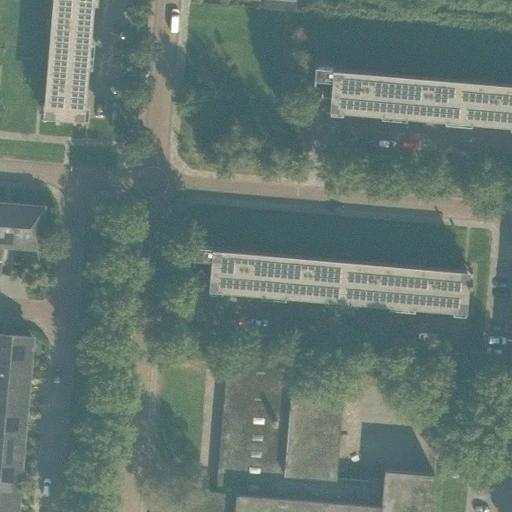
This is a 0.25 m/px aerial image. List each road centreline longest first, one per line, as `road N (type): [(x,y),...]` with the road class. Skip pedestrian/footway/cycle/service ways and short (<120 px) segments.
road 1 (residential): [(511,216),(152,181)]
road 2 (residential): [(128,511),(152,181)]
road 3 (residential): [(67,314),(51,511)]
road 4 (residential): [(152,181),(170,0)]
road 5 (residential): [(78,175),(67,314)]
